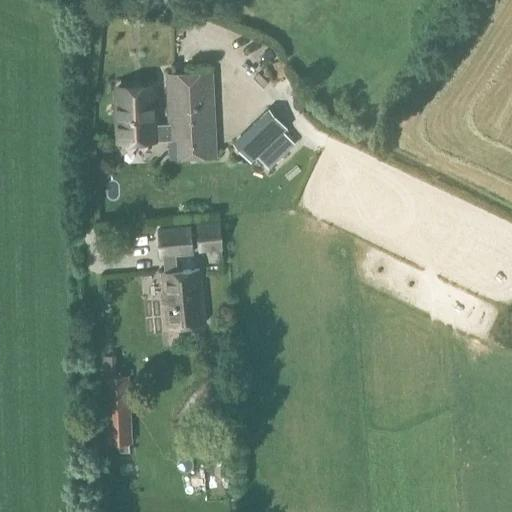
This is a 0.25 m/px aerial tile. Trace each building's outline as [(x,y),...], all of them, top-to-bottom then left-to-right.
[(213,153),(210,71),(166,72),(168,123),(154,124),(153,87),(116,89),(118,141),(155,139),(156,156),(213,153)] [(268,166),(293,143),(282,132),(287,128),(280,121),(269,109),(233,141),(251,162),(258,156),(268,166)] [(198,251),(223,249),(221,223),(196,226),(198,251)] [(159,255),(162,255),(175,254),(195,252),(192,226),(157,229),(159,255)] [(161,273),(167,327),(204,323),(199,269),(177,271),(175,254),(162,255),(163,273),(161,273)] [(115,375),(114,361),(102,362),(106,443),(130,442),(127,375),(115,375)]
